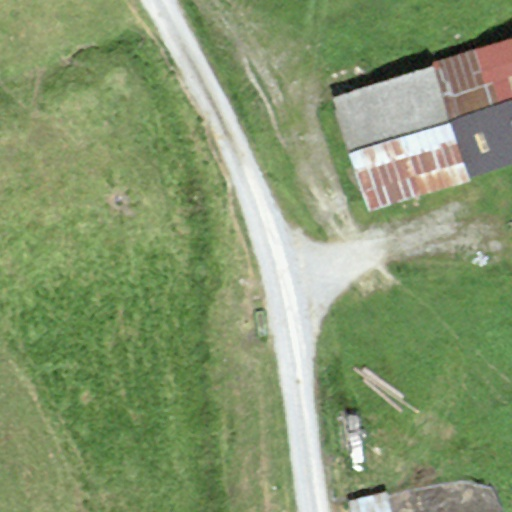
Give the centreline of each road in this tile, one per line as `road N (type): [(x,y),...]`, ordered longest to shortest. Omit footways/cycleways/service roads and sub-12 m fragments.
road 1 (track): [(155,0),(258,209),(316,511)]
road 2 (track): [(272,270),(486,228)]
